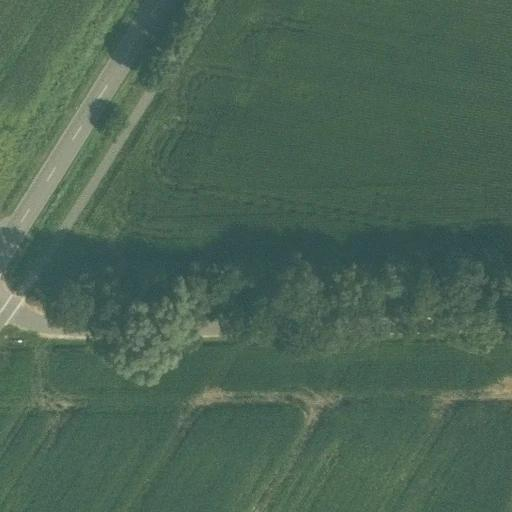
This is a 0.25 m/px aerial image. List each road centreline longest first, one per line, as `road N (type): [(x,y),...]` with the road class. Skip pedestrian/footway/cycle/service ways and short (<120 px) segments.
road 1 (unclassified): [(0,311),(60,329),(120,332),(511,326)]
road 2 (tertiary): [(158,0),(0,254)]
